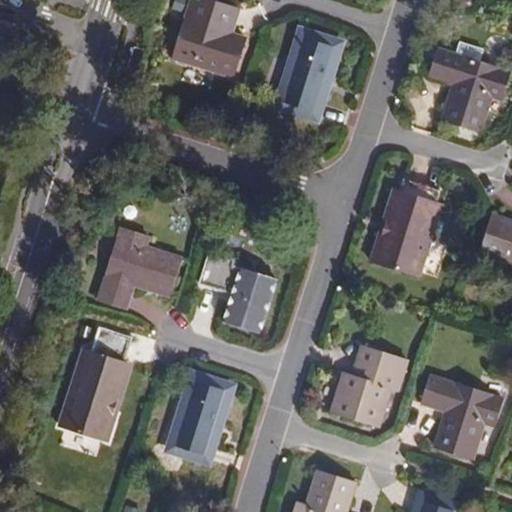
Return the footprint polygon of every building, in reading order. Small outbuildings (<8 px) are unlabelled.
[(224,28),(232,4),(219,0),(194,0),(176,56),(234,75),(248,36),(224,28)] [(315,114),(339,39),(302,26),(277,101),(315,114)] [(504,99),(511,74),(511,71),(442,48),(433,76),(456,85),(445,120),(483,133),(495,96),(504,99)] [(439,202),(443,191),(406,180),(388,237),(383,235),(375,261),(422,276),(446,204),(439,202)] [(511,219),(494,214),(482,252),(511,261),(511,219)] [(170,292),(182,254),(147,243),(150,234),(122,225),(100,296),(126,305),(136,281),(170,292)] [(259,330),(275,275),(232,262),(234,256),(209,248),(199,280),(232,291),(224,319),(259,330)] [(126,361),(135,337),(102,326),(93,351),(87,348),(68,406),(62,425),(110,441),(119,415),(113,413),(129,362),(126,361)] [(356,342),(347,373),(373,381),(382,351),(356,342)] [(373,381),(347,373),(335,412),(381,427),(394,389),(400,391),(410,358),(382,351),(373,381)] [(208,459),(232,385),(195,373),(171,447),(208,459)] [(494,427),(504,399),(432,377),(423,404),(447,412),(435,447),(473,460),(486,424),(494,427)] [(346,511),(357,478),(320,466),(308,501),(299,498),(294,511),(346,511)] [(459,511),(462,504),(424,492),(417,511),(459,511)]
